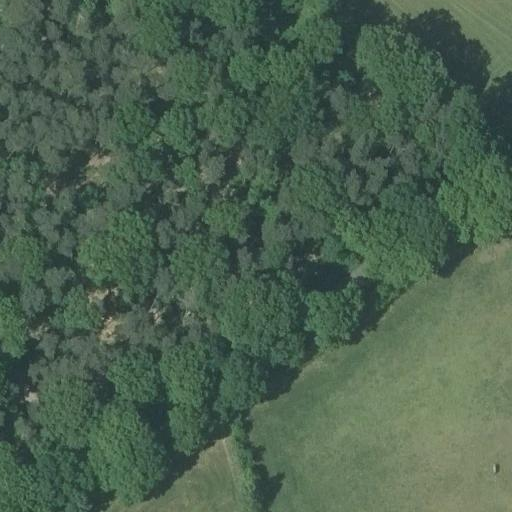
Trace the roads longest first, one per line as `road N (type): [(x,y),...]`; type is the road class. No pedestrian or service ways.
road 1 (unclassified): [(511,160),(53,511)]
road 2 (unknown): [(0,326),(99,476)]
